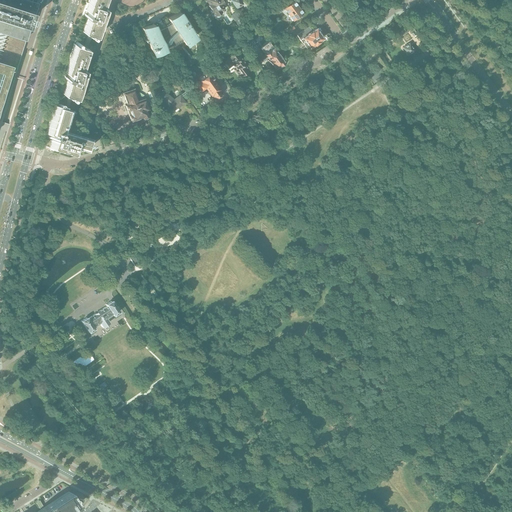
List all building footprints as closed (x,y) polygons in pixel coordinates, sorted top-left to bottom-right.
[(0,0),(0,112),(12,74),(23,41),(25,33),(28,24),(30,24),(31,21),(29,20),(35,3),(35,0),(0,0)] [(101,7),(103,1),(103,0),(87,0),(87,1),(87,2),(88,3),(85,10),(87,11),(86,14),(85,14),(84,16),(85,16),(85,17),(87,17),(86,18),(88,19),(84,31),(83,31),(83,32),(84,33),(84,32),(86,33),(92,35),(92,37),(91,37),(92,38),(92,39),(93,39),(94,38),(95,36),(95,37),(96,37),(97,36),(96,36),(99,30),(99,29),(101,23),(103,16),(106,9),(103,7),(103,8),(101,7)] [(220,10),(225,7),(223,3),(222,1),(223,0),(222,0),(217,0),(208,6),(211,9),(214,14),(212,15),(211,16),(211,17),(212,17),(213,17),(215,16),(216,17),(217,18),(218,18),(219,18),(219,17),(220,16),(220,15),(220,14),(219,13),(221,12),(220,10)] [(285,15),(297,6),(292,0),(289,3),(289,2),(286,5),(280,9),(283,13),(284,13),(285,15)] [(298,15),(302,13),(297,6),(285,15),(287,18),(288,17),(291,21),(292,20),(295,18),(296,18),(297,19),(299,17),(298,16),(299,16),(298,15)] [(195,37),(178,11),(168,18),(171,22),(170,23),(168,24),(166,26),(165,26),(164,25),(163,26),(162,27),(162,28),(161,28),(159,29),(156,30),(153,24),(152,24),(151,23),(143,26),(142,26),(142,27),(141,27),(142,31),(152,54),(164,49),(164,48),(166,46),(168,45),(170,43),(172,42),(176,40),(178,39),(181,38),(184,43),(195,37)] [(244,22),(241,16),(234,21),(238,26),(244,22)] [(254,21),(246,30),(249,32),(256,24),(254,21)] [(322,38),(322,37),(317,30),(315,28),(313,30),(311,31),(308,27),(307,25),(303,28),(304,29),(298,34),(295,31),(290,35),(292,38),(297,35),(300,39),(299,39),(302,43),(307,49),(313,44),(313,45),(318,41),(322,38)] [(289,34),(295,29),(293,26),(286,31),(289,34)] [(408,32),(409,31),(411,33),(411,34),(413,36),(417,33),(415,31),(413,29),(412,28),(411,27),(410,27),(409,27),(408,27),(407,27),(406,28),(392,37),(393,39),(402,34),(403,35),(408,32)] [(236,36),(231,30),(225,35),(230,41),(236,36)] [(284,62),(273,47),(269,41),(260,48),(264,53),(268,59),(267,60),(270,64),(271,63),(271,64),(271,63),(275,68),(279,66),(284,62)] [(85,71),(86,70),(85,70),(84,70),(85,66),(81,65),(82,62),(84,56),(85,55),(84,55),(86,49),(87,49),(87,48),(86,48),(84,47),(81,46),(78,45),(78,44),(78,43),(78,42),(77,42),(76,42),(76,43),(75,44),(74,44),(73,45),(73,44),(72,51),(71,51),(69,58),(67,65),(65,72),(66,73),(65,76),(64,76),(64,78),(64,79),(68,80),(66,87),(64,91),(63,94),(64,95),(64,94),(72,97),(72,99),(72,100),(73,100),(74,100),(74,99),(75,98),(76,98),(75,98),(76,99),(77,98),(76,98),(78,91),(79,92),(79,91),(81,85),(81,84),(83,78),(83,77),(85,71)] [(414,50),(409,43),(402,47),(407,55),(414,50)] [(248,70),(243,63),(244,62),(239,55),(238,56),(235,52),(234,52),(234,51),(232,51),(231,52),(231,53),(231,54),(229,56),(229,57),(224,60),(227,65),(229,64),(230,65),(231,66),(232,65),(233,65),(235,68),(234,69),(239,77),(245,72),(245,73),(246,73),(247,72),(247,71),(248,70)] [(367,70),(359,59),(356,62),(363,73),(367,70)] [(369,78),(380,70),(377,64),(365,72),(369,78)] [(221,92),(214,81),(216,80),(212,75),(210,76),(208,73),(206,72),(205,73),(205,75),(205,76),(204,77),(202,76),(198,79),(200,80),(195,84),(193,85),(193,86),(193,87),(194,87),(194,88),(195,87),(197,86),(200,91),(204,87),(210,95),(211,95),(213,98),(215,97),(216,97),(218,95),(218,94),(219,93),(221,92)] [(145,110),(147,109),(148,109),(144,98),(138,100),(134,88),(122,93),(127,104),(125,105),(131,121),(141,117),(142,119),(148,117),(145,110)] [(185,103),(181,97),(177,99),(176,98),(173,100),(163,91),(158,96),(168,104),(167,105),(167,106),(168,105),(174,110),(174,109),(176,108),(177,107),(177,108),(185,103)] [(88,141),(90,136),(90,135),(89,135),(83,133),(82,133),(76,131),(75,131),(69,129),(68,129),(62,127),(64,121),(64,120),(66,114),(66,113),(68,107),(68,106),(67,106),(66,106),(63,105),(59,104),(60,102),(59,101),(58,101),(57,101),(57,103),(56,103),(55,102),(55,103),(53,110),(53,109),(53,110),(51,116),(51,117),(49,123),(49,124),(47,130),(46,131),(51,132),(51,133),(50,133),(49,135),(49,136),(51,136),(48,145),(56,147),(60,148),(62,149),(63,149),(69,151),(70,151),(70,150),(72,144),(78,146),(79,146),(85,148),(86,148),(87,143),(89,143),(90,143),(91,142),(90,141),(88,141)] [(93,115),(91,107),(85,108),(87,117),(93,115)] [(127,258),(127,259),(127,260),(128,260),(129,260),(130,260),(133,264),(137,262),(133,255),(131,257),(131,256),(130,256),(129,256),(128,256),(127,257),(127,258)] [(103,271),(118,262),(113,256),(99,265),(103,271)] [(106,319),(111,315),(113,317),(119,313),(111,300),(104,305),(106,307),(99,311),(96,313),(94,314),(87,319),(86,317),(80,321),(84,328),(84,329),(87,334),(87,333),(88,334),(94,329),(93,328),(99,324),(102,328),(109,323),(106,319)] [(39,509),(34,511),(62,511),(75,504),(72,499),(72,498),(73,498),(74,498),(75,497),(75,496),(75,495),(74,495),(73,494),(72,494),(72,495),(71,496),(70,496),(67,491),(43,507),(39,509)]
